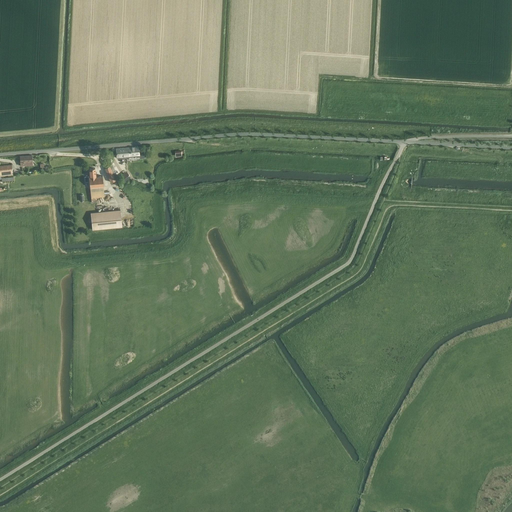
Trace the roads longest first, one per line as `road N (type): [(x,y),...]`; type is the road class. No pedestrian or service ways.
road 1 (unknown): [(0,495),(356,274),(388,206),(511,211)]
road 2 (unclassified): [(0,155),(231,134),(511,148)]
